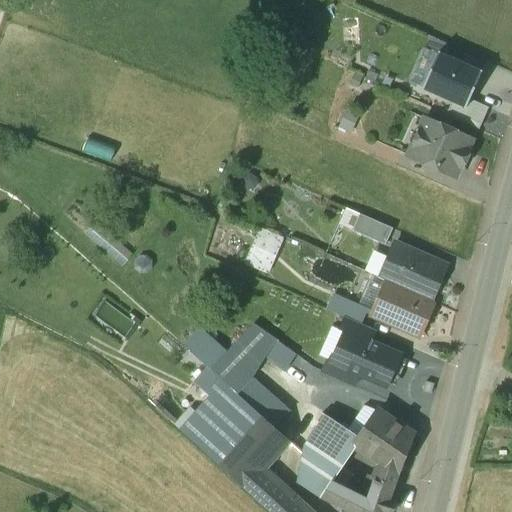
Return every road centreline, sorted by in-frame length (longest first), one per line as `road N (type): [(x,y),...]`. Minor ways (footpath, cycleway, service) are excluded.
road 1 (tertiary): [(434,511),(511,187)]
road 2 (track): [(0,112),(226,216)]
